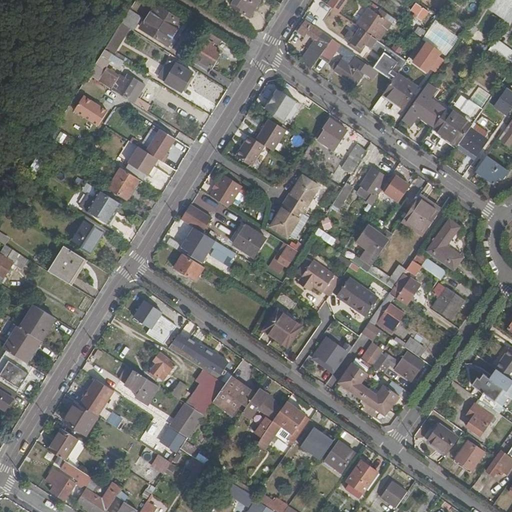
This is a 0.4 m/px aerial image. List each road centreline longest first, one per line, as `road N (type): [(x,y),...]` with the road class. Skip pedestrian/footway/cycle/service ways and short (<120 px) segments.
road 1 (residential): [(128,268),(391,447)]
road 2 (residential): [(497,216),(265,52)]
road 3 (residential): [(128,268),(0,475)]
road 4 (residential): [(509,278),(391,447)]
road 5 (residential): [(203,148),(128,268)]
